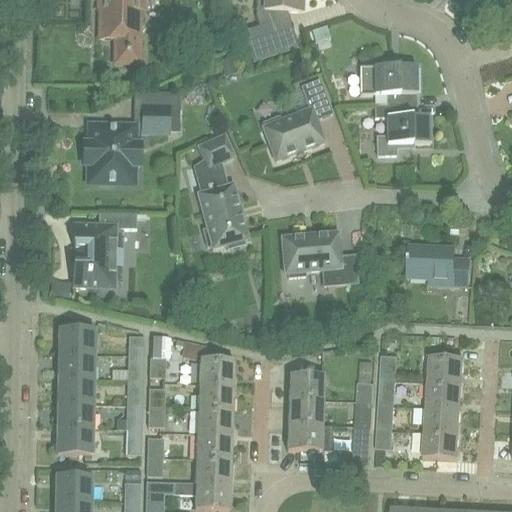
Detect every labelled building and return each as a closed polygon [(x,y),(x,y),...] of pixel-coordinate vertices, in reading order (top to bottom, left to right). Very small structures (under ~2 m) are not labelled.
[(98,0),(99,2),(100,2),(99,42),(115,42),(115,66),(139,66),(140,19),(142,19),(142,0),(98,0)] [(304,0),(256,0),(255,19),(259,28),(238,35),(248,48),(252,65),(298,50),(287,14),(304,15),(304,0)] [(386,99),(387,108),(388,109),(417,108),(416,69),(359,71),(360,99),(386,99)] [(277,164),(324,146),(315,123),(332,117),(319,83),(301,90),(310,113),(282,123),(280,119),(264,125),(266,130),(264,130),(277,164)] [(417,119),(417,108),(388,109),(387,108),(374,108),(375,122),(386,122),(386,140),(377,140),(377,159),(396,158),(396,148),(429,147),(429,119),(417,119)] [(169,110),(142,110),(141,136),(168,137),(169,110)] [(83,146),(83,168),(85,168),(85,189),(137,190),(138,169),(139,169),(139,147),(134,147),(134,129),(93,129),(92,147),(83,146)] [(198,151),(208,172),(233,160),(224,139),(198,151)] [(245,248),(243,243),(247,242),(232,188),(197,198),(207,232),(202,234),(207,251),(212,249),(212,252),(226,248),(228,253),(245,248)] [(136,216),(98,216),(98,231),(74,230),(73,253),(77,253),(76,267),(73,267),(73,289),(111,290),(112,269),(122,270),(122,252),(112,251),(112,232),(136,233),(136,216)] [(340,260),(338,237),(282,241),(285,277),(287,277),(288,282),(305,280),(305,275),(322,274),(323,290),(357,287),(355,259),(340,260)] [(469,290),(470,263),(454,262),(455,252),(410,250),(408,282),(451,284),(451,289),(469,290)] [(60,333),(59,358),(94,358),(94,333),(60,333)] [(153,340),(152,361),(150,361),(150,381),(165,381),(166,361),(162,361),(162,340),(153,340)] [(129,341),(128,359),(144,360),(145,342),(129,341)] [(93,383),(94,358),(59,358),(59,382),(93,383)] [(143,385),(144,360),(128,359),(128,384),(143,385)] [(381,359),(380,384),(396,384),(397,360),(381,359)] [(430,361),(428,386),(462,389),(464,364),(430,361)] [(200,364),(199,389),(234,390),(234,365),(200,364)] [(290,378),(289,403),(323,404),(324,379),(290,378)] [(93,408),(93,383),(59,382),(58,407),(93,408)] [(143,409),(143,385),(128,384),(127,409),(143,409)] [(394,409),(396,384),(380,384),(379,409),(394,409)] [(358,386),(357,407),(373,408),(374,387),(358,386)] [(461,414),(462,389),(428,386),(427,411),(461,414)] [(233,415),(234,390),(199,389),(198,413),(233,415)] [(149,392),(149,412),(165,413),(165,392),(149,392)] [(322,429),(323,404),(289,403),(289,428),(322,429)] [(92,433),(93,408),(58,407),(58,432),(92,433)] [(371,433),(373,408),(357,407),(355,432),(371,433)] [(142,434),(143,409),(127,409),(126,434),(142,434)] [(393,434),(394,409),(379,409),(377,433),(393,434)] [(459,438),(461,414),(427,411),(425,436),(459,438)] [(164,431),(165,413),(149,412),(148,430),(164,431)] [(232,439),(233,415),(198,413),(198,438),(232,439)] [(322,454),(322,429),(289,428),(288,453),(322,454)] [(92,458),(92,433),(58,432),(57,457),(92,458)] [(369,456),(371,433),(355,432),(354,455),(369,456)] [(392,453),(393,434),(377,433),(376,452),(392,453)] [(141,458),(142,434),(126,434),(126,458),(141,458)] [(457,463),(459,438),(425,436),(424,461),(457,463)] [(231,464),(232,439),(198,438),(197,463),(231,464)] [(148,442),(147,462),(163,462),(163,442),(148,442)] [(162,480),(163,462),(147,462),(147,480),(162,480)] [(230,489),(231,464),(197,463),(196,488),(230,489)] [(125,486),(124,506),(140,506),(141,487),(141,473),(125,473),(125,486)] [(57,479),(56,504),(91,505),(91,480),(57,479)] [(229,511),(230,489),(196,488),(195,511),(229,511)] [(146,491),(146,510),(162,511),(162,491),(146,491)]
